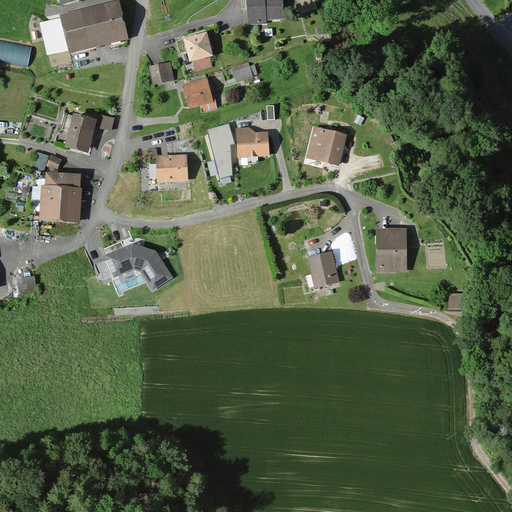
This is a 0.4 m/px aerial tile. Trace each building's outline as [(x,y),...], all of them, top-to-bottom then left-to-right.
[(282,0),(246,0),(246,23),(282,23),(282,0)] [(117,3),(57,17),(66,56),(126,42),(117,3)] [(205,35),(182,42),(189,65),(212,58),(205,35)] [(0,38),(0,58),(28,66),(33,47),(0,38)] [(237,81),(253,76),(249,60),(232,65),(237,81)] [(170,63),(149,69),(154,88),(175,82),(170,63)] [(207,80),(182,87),(189,111),(213,105),(207,80)] [(95,122),(70,116),(62,149),(86,155),(95,122)] [(114,120),(99,116),(96,130),(111,133),(114,120)] [(229,123),(207,130),(220,179),(232,176),(230,145),(235,144),(229,123)] [(249,127),(236,128),(238,157),(269,155),(267,132),(256,133),(249,127)] [(344,138),(313,130),(305,160),(336,168),(344,138)] [(52,153),(47,164),(57,169),(62,158),(52,153)] [(186,156),(154,158),(155,185),(187,184),(186,156)] [(81,176),(42,174),(39,223),(78,225),(81,176)] [(401,231),(372,233),(375,277),(404,275),(401,231)] [(120,246),(132,242),(130,237),(118,241),(120,246)] [(133,246),(104,258),(113,280),(132,271),(141,274),(154,292),(172,279),(157,254),(133,246)] [(331,254),(306,261),(315,292),(339,286),(331,254)] [(34,276),(19,276),(20,292),(35,292),(34,276)] [(474,293),(448,293),(448,310),(473,310),(474,293)]
